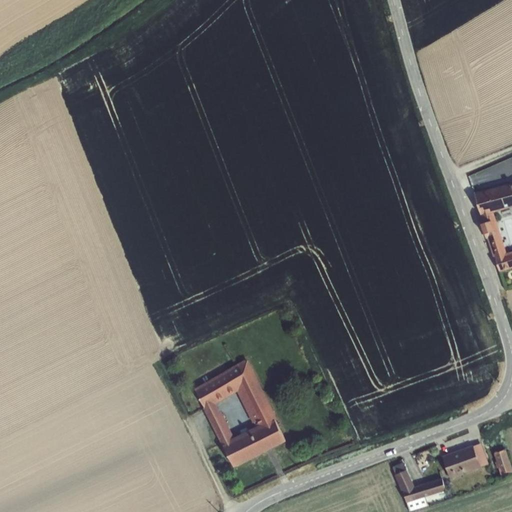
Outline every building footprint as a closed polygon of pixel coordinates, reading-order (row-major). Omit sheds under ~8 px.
[(511,181),(477,189),(495,270),(511,266),(511,181)] [(232,466),(288,441),(252,359),(196,383),(232,466)] [(443,455),(452,477),(491,463),(482,441),(443,455)] [(511,460),(509,449),(496,452),(501,474),(511,471),(511,460)] [(444,477),(414,485),(408,461),(396,464),(408,509),(438,501),(436,493),(448,490),(444,477)]
